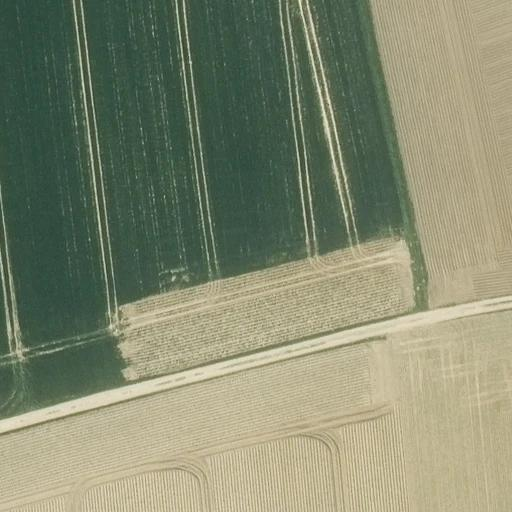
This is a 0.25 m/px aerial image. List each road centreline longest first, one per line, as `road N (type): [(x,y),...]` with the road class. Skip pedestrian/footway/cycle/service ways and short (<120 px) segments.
road 1 (track): [(511,305),(430,317),(0,427)]
road 2 (track): [(363,0),(430,317)]
